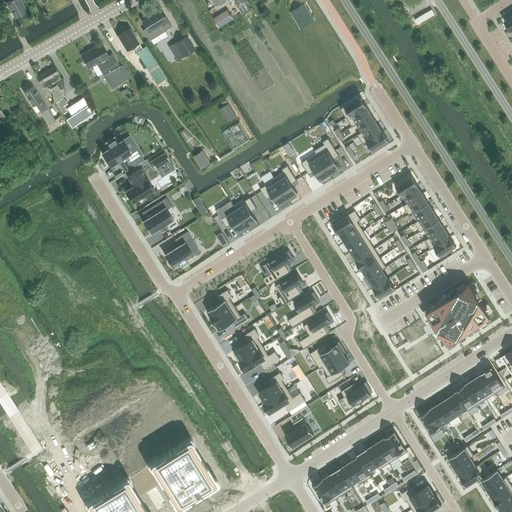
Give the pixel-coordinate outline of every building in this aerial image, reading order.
[(10,0),(6,2),(15,18),(27,12),(20,0),(10,0)] [(247,3),(239,8),(243,14),(250,9),(247,3)] [(304,3),(290,11),(301,29),(315,20),(304,3)] [(155,13),(142,21),(146,28),(142,30),(148,39),(150,40),(166,31),(166,30),(171,27),(161,10),(155,13)] [(219,27),(233,18),(227,10),(214,18),(219,27)] [(130,29),(118,36),(127,50),(131,48),(134,53),(136,52),(142,49),(130,29)] [(174,43),(176,46),(183,57),(195,50),(186,36),(174,43)] [(108,56),(101,43),(81,54),(89,68),(96,64),(102,74),(119,65),(113,54),(108,56)] [(142,49),(136,52),(157,85),(166,79),(145,47),(142,49)] [(36,77),(43,88),(54,82),(61,78),(54,67),(36,77)] [(112,71),(120,84),(127,80),(119,67),(112,71)] [(61,78),(54,82),(56,85),(57,85),(60,90),(62,89),(61,78)] [(56,85),(49,89),(52,94),(54,102),(63,96),(62,89),(60,90),(57,85),(56,85)] [(42,99),(42,100),(33,86),(23,92),(33,106),(35,105),(49,126),(55,121),(45,105),(46,105),(42,99)] [(360,95),(340,108),(346,118),(366,105),(360,95)] [(83,97),(66,108),(72,116),(67,119),(72,127),(71,127),(71,128),(91,115),(90,114),(89,115),(85,108),(89,105),(83,97)] [(229,102),(219,106),(226,122),(236,117),(229,102)] [(366,105),(346,118),(347,118),(352,126),(356,124),(356,123),(371,114),(366,105),(367,105),(366,105)] [(371,114),(356,123),(356,124),(361,132),(377,122),(371,114)] [(250,139),(239,122),(222,132),(233,149),(250,139)] [(361,132),(357,134),(363,144),(367,141),(366,141),(383,131),(382,130),(382,131),(377,122),(361,132)] [(383,131),(366,141),(367,141),(372,150),(389,140),(383,131)] [(109,148),(101,153),(110,166),(119,160),(125,171),(143,159),(136,148),(130,152),(122,140),(118,142),(115,137),(105,143),(109,148)] [(324,144),(314,150),(316,153),(316,152),(330,174),(331,177),(332,176),(339,171),(337,169),(340,168),(336,161),(334,158),(339,155),(328,138),(322,141),(324,144)] [(202,150),(193,156),(201,169),(210,163),(202,150)] [(316,153),(301,162),(309,174),(314,171),(320,180),(330,174),(316,152),(316,153)] [(164,153),(151,161),(156,169),(156,168),(164,164),(169,172),(174,169),(169,160),(164,153)] [(283,171),(274,177),(289,201),(290,201),(290,200),(297,196),(295,194),(296,193),(298,192),(293,186),(292,183),(297,180),(288,165),(282,168),(283,171)] [(133,186),(124,191),(132,203),(145,195),(148,200),(154,195),(151,190),(153,189),(146,177),(145,178),(139,169),(127,176),(133,186)] [(412,175),(395,185),(401,195),(418,184),(412,175)] [(265,185),(260,188),(267,199),(272,195),(274,198),(278,205),(280,203),(282,205),(288,201),(289,201),(274,177),(264,183),(265,185)] [(418,184),(401,195),(402,195),(407,203),(423,193),(417,185),(418,185),(418,184)] [(407,203),(403,205),(409,214),(413,212),(428,202),(423,193),(407,203)] [(244,198),(233,205),(236,209),(249,229),(250,228),(249,228),(256,224),(255,221),(257,220),(253,213),(252,211),(257,207),(250,196),(245,200),(244,198)] [(166,197),(141,212),(145,218),(141,220),(150,233),(158,228),(160,231),(168,227),(166,224),(173,219),(166,209),(172,206),(166,197)] [(428,202),(413,212),(418,220),(433,211),(428,202)] [(205,206),(198,210),(202,216),(209,211),(205,206)] [(236,209),(221,218),(226,226),(227,226),(232,223),(233,226),(237,232),(240,231),(241,233),(248,229),(249,229),(236,209)] [(336,221),(332,224),(338,233),(358,221),(361,219),(355,209),(338,220),(338,219),(335,221),(336,221)] [(418,220),(414,222),(420,232),(424,229),(439,219),(433,211),(418,220)] [(439,219),(424,229),(429,237),(444,228),(439,219)] [(339,233),(337,235),(338,235),(340,234),(344,242),(343,242),(343,243),(363,230),(358,221),(338,233),(339,233)] [(429,237),(425,240),(431,249),(434,247),(434,246),(450,236),(444,228),(429,237)] [(363,230),(343,243),(344,243),(345,242),(350,251),(349,251),(349,252),(369,239),(363,230)] [(179,245),(164,254),(172,267),(179,263),(180,264),(186,260),(185,259),(199,250),(187,232),(175,239),(179,245)] [(450,236),(434,246),(434,247),(440,256),(456,246),(450,236)] [(226,238),(220,242),(223,247),(229,243),(226,238)] [(369,239),(349,252),(351,251),(353,255),(356,260),(375,248),(369,239)] [(356,260),(355,260),(358,265),(361,270),(381,257),(375,248),(356,260)] [(266,276),(263,278),(267,285),(290,271),(286,264),(292,260),(292,259),(294,258),(290,251),(289,249),(288,250),(287,251),(286,250),(264,264),(270,273),(266,276)] [(362,270),(361,270),(361,271),(363,270),(367,278),(366,279),(365,280),(382,269),(383,269),(387,267),(381,257),(361,270),(362,270)] [(382,269),(365,280),(368,279),(373,286),(370,288),(371,289),(373,287),(373,288),(388,278),(383,269),(382,269)] [(297,272),(276,285),(282,295),(278,297),(283,304),(301,293),(297,286),(304,282),(297,272)] [(388,278),(373,288),(379,297),(395,287),(389,278),(388,278)] [(469,283),(426,311),(447,344),(490,316),(469,283)] [(221,302),(207,311),(210,315),(210,316),(210,317),(212,320),(235,306),(229,297),(232,296),(228,289),(217,296),(221,302)] [(299,312),(288,319),(292,327),(315,313),(311,306),(317,302),(317,300),(319,299),(315,293),(315,292),(314,291),(313,291),(313,292),(312,293),(311,292),(293,303),(299,312)] [(213,321),(212,321),(213,321),(215,324),(214,324),(215,325),(215,324),(216,325),(219,329),(218,329),(219,330),(232,322),(236,329),(250,320),(245,312),(241,315),(235,306),(212,320),(213,321)] [(309,335),(299,341),(304,349),(329,333),(324,326),(331,321),(330,320),(333,319),(328,312),(329,312),(328,311),(327,311),(327,312),(326,313),(325,312),(303,325),(309,335)] [(235,352),(234,353),(238,360),(240,359),(241,360),(240,360),(240,361),(263,347),(257,338),(259,336),(255,329),(244,335),(248,342),(235,351),(235,352)] [(325,343),(310,353),(319,368),(322,367),(322,366),(344,353),(343,352),(346,350),(345,349),(345,350),(341,344),(339,345),(337,343),(328,348),(325,343)] [(263,347),(240,361),(246,370),(260,361),(265,368),(280,359),(275,351),(268,355),(263,347)] [(511,350),(506,354),(501,357),(511,373),(511,350)] [(344,353),(322,366),(322,367),(328,376),(325,377),(329,383),(344,374),(341,368),(350,363),(344,353)] [(492,366),(482,373),(495,393),(505,387),(492,366)] [(273,384),(259,393),(265,402),(264,403),(287,389),(281,380),(284,378),(280,373),(269,379),(273,384)] [(482,373),(473,378),(486,399),(495,393),(482,373)] [(464,384),(477,404),(486,399),(473,378),(465,384),(464,384)] [(352,384),(341,391),(344,396),(343,397),(349,408),(351,406),(352,407),(355,405),(354,405),(358,402),(358,403),(360,402),(359,402),(371,394),(370,393),(372,391),(369,386),(370,386),(369,385),(368,385),(367,383),(365,384),(364,383),(355,389),(352,384)] [(464,384),(454,390),(456,392),(467,409),(466,409),(467,410),(477,404),(464,384)] [(287,389),(264,403),(270,413),(285,404),(289,410),(305,400),(300,393),(293,398),(287,389)] [(456,392),(447,397),(458,415),(466,409),(467,409),(456,392)] [(447,397),(438,403),(449,420),(458,415),(447,397)] [(429,409),(439,426),(440,426),(449,420),(438,403),(429,409)] [(423,412),(419,415),(421,419),(432,435),(442,429),(440,426),(439,426),(429,409),(423,412)] [(293,423),(304,416),(300,410),(290,417),(293,423)] [(285,435),(286,437),(288,440),(288,441),(289,441),(289,442),(291,445),(291,446),(292,446),(293,447),(294,446),(295,446),(295,445),(298,443),(298,444),(299,444),(298,443),(313,434),(314,434),(307,422),(308,422),(304,416),(293,423),(297,428),(286,435),(285,435)] [(394,430),(385,436),(398,457),(407,451),(394,430)] [(193,434),(85,502),(91,511),(176,511),(224,482),(193,434)] [(385,437),(376,442),(389,463),(398,457),(385,436),(384,437),(385,437)] [(367,448),(378,465),(377,465),(379,469),(389,463),(376,442),(367,448)] [(468,445),(448,457),(454,467),(471,457),(474,455),(468,445)] [(367,448),(357,454),(358,456),(359,456),(368,471),(369,471),(377,465),(378,465),(367,448)] [(358,456),(350,461),(360,478),(360,479),(362,482),(372,476),(369,471),(368,471),(359,456),(358,456)] [(471,457),(454,467),(460,476),(476,466),(476,465),(471,457)] [(341,467),(340,467),(351,484),(352,484),(360,479),(360,478),(350,461),(341,467)] [(476,466),(460,476),(466,486),(486,473),(479,463),(476,465),(476,466)] [(340,467),(331,473),(344,493),(354,487),(352,484),(351,484),(340,467)] [(497,469),(481,479),(487,489),(503,478),(497,469)] [(323,478),(322,478),(335,499),(344,493),(331,473),(323,478)] [(503,478),(487,489),(493,498),(511,485),(511,484),(506,476),(503,478)] [(322,478),(312,484),(325,505),(335,499),(322,478)] [(412,487),(401,494),(405,500),(406,499),(412,509),(435,494),(434,494),(428,484),(415,492),(412,487)] [(511,485),(493,498),(498,507),(511,498),(511,485)] [(435,494),(412,509),(414,511),(429,511),(442,504),(435,493),(434,494),(435,494)] [(511,498),(498,507),(501,511),(510,511),(511,511),(511,498)]
